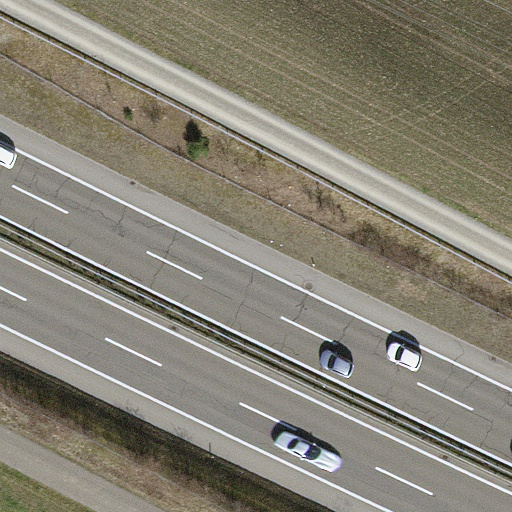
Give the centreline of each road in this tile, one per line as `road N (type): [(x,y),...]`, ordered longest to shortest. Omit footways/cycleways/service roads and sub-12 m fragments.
road 1 (motorway): [(511,420),(0,177)]
road 2 (track): [(18,0),(511,258)]
road 3 (motorway): [(0,292),(460,511)]
road 4 (track): [(0,444),(132,511)]
